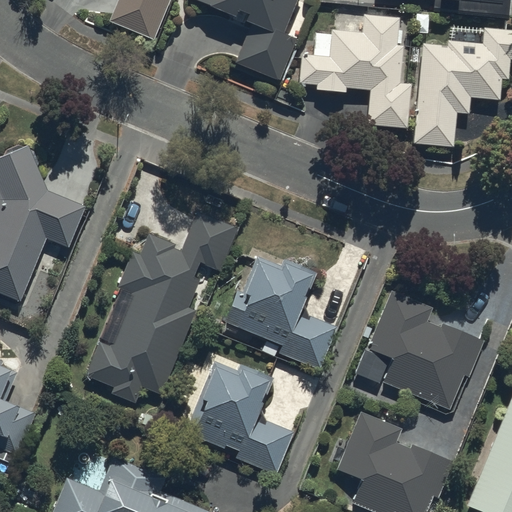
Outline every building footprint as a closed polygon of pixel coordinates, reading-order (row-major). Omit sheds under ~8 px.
[(112,0),(106,17),(153,35),(166,0),(112,0)] [(240,17),(248,20),(232,59),(277,78),(295,35),(280,28),(291,0),(200,0),(229,12),(233,4),(244,8),(240,17)] [(431,0),(431,7),(505,15),(506,0),(431,0)] [(396,26),(397,16),(359,13),(359,28),(328,26),(328,31),(312,31),(311,52),(299,52),(297,80),(313,81),(312,86),(343,88),(343,85),(366,86),(364,122),(405,124),(408,81),(400,81),(402,43),(399,43),(400,26),(396,26)] [(445,43),(420,41),(410,140),(450,144),(454,109),(466,110),(468,93),(496,96),(498,76),(505,77),(507,56),(511,56),(511,44),(511,27),(482,25),(480,40),(446,37),(445,43)] [(0,290),(17,297),(43,235),(65,244),(82,203),(45,188),(26,143),(0,154),(0,290)] [(114,285),(128,291),(108,343),(98,339),(84,373),(111,383),(108,391),(132,400),(138,383),(158,391),(192,308),(186,305),(197,278),(190,276),(197,259),(218,267),(235,225),(195,209),(178,249),(170,245),(172,241),(147,231),(138,252),(129,249),(114,285)] [(235,284),(220,318),(265,336),(259,350),(274,356),(276,352),(316,366),(332,324),(307,315),(300,301),(313,270),(280,256),(277,264),(253,254),(240,286),(235,284)] [(380,353),(388,356),(379,379),(447,406),(460,373),(465,375),(481,337),(441,321),(439,325),(423,319),(429,305),(388,289),(365,347),(361,345),(353,362),(373,370),(380,353)] [(0,446),(17,454),(34,410),(3,397),(15,366),(0,360),(0,446)] [(235,447),(232,455),(272,471),(289,429),(263,418),(259,405),(271,376),(237,362),(234,370),(210,360),(196,394),(199,395),(185,428),(222,444),(223,442),(235,447)] [(511,511),(511,387),(463,503),(485,511),(511,511)] [(359,477),(349,500),(377,511),(422,511),(430,493),(437,496),(452,458),(409,440),(407,445),(392,438),(397,426),(358,410),(335,466),(359,477)] [(208,511),(210,509),(157,487),(163,475),(111,453),(96,490),(64,477),(49,511),(208,511)]
